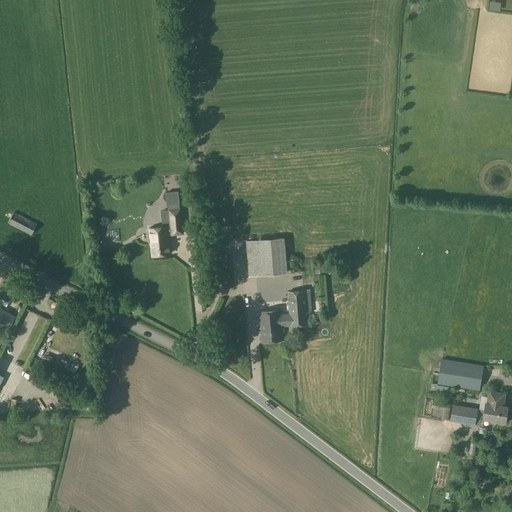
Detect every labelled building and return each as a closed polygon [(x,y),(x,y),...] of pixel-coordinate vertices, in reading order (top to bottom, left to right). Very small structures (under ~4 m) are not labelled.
[(434,37),(439,29),(433,24),(427,32),(434,37)] [(178,198),(166,200),(167,209),(179,208),(178,198)] [(30,235),(36,225),(13,212),(7,222),(30,235)] [(167,227),(149,229),(152,255),(170,253),(167,227)] [(284,238),(246,241),(249,276),(287,273),(284,238)] [(106,241),(98,242),(99,252),(107,251),(106,241)] [(281,315),(281,309),(259,311),(261,342),(283,340),(282,326),(307,325),(306,312),(311,312),(309,290),(288,292),(290,314),(281,315)] [(0,307),(0,324),(10,329),(16,316),(0,307)] [(107,347),(100,344),(97,349),(104,353),(107,347)] [(442,358),(437,383),(480,390),(484,365),(442,358)] [(448,394),(449,387),(437,385),(437,384),(431,383),(430,391),(448,394)] [(453,404),(450,421),(475,425),(477,414),(484,416),(483,419),(505,423),(508,406),(504,406),(506,392),(489,389),(489,391),(484,390),(484,396),(482,395),(480,409),(453,404)] [(445,407),(428,406),(427,416),(444,417),(445,407)]
